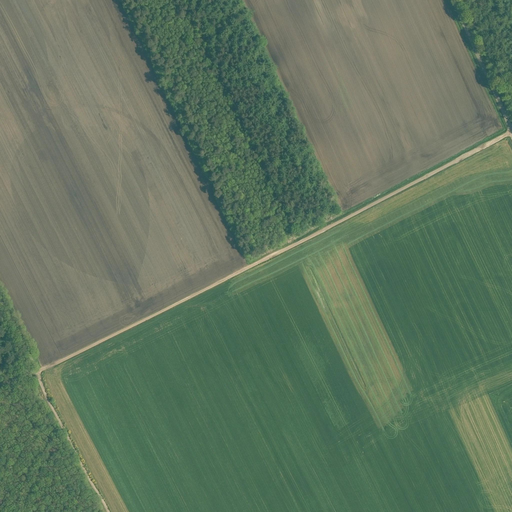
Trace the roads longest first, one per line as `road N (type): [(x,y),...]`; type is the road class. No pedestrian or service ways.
road 1 (track): [(511,131),(37,373)]
road 2 (track): [(106,511),(37,373)]
road 3 (unclassified): [(511,131),(452,0)]
